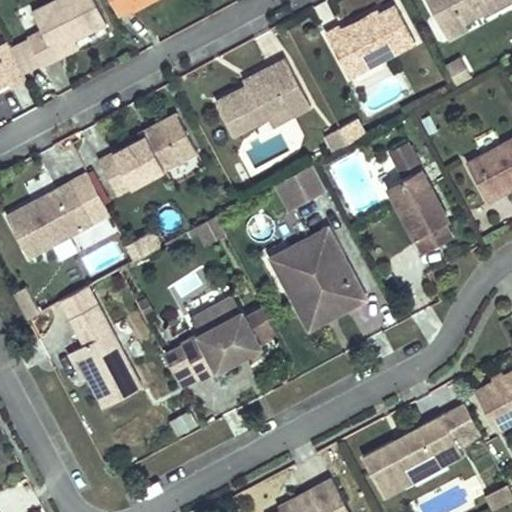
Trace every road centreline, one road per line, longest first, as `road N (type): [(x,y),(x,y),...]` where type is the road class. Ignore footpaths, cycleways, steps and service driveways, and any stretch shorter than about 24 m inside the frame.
road 1 (residential): [(150,511),(425,365),(450,339),(481,281),(511,256)]
road 2 (residential): [(0,142),(266,0)]
road 3 (residential): [(0,374),(78,511)]
